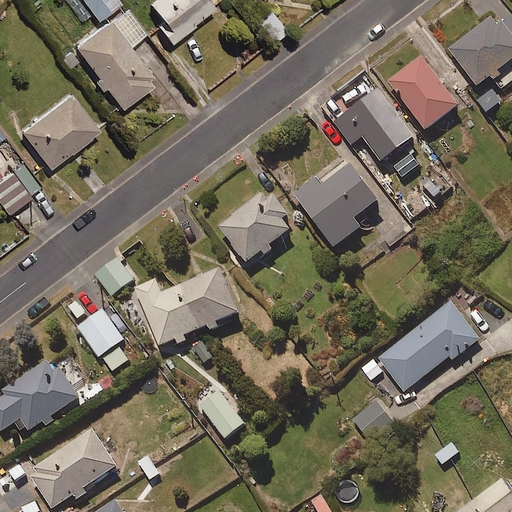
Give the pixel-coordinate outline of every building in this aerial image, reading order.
[(120,3),(117,0),(83,0),(97,19),(120,3)] [(215,8),(208,0),(153,0),(150,3),(163,20),(157,24),(171,42),(215,8)] [(146,33),(125,6),(73,46),(122,108),(157,81),(130,46),(146,33)] [(511,10),(509,7),(451,51),(480,88),(493,78),(503,91),(511,83),(511,10)] [(286,31),(269,8),(252,20),(269,43),(286,31)] [(461,106),(424,57),(390,83),(428,132),(461,106)] [(495,88),(478,100),(489,116),(506,104),(495,88)] [(417,139),(380,90),(337,123),(354,146),(365,137),(384,163),(417,139)] [(98,130),(70,93),(19,132),(48,169),(98,130)] [(382,203),(348,157),(297,195),(337,249),(364,229),(358,220),(382,203)] [(29,196),(11,172),(0,179),(0,203),(6,213),(29,196)] [(280,201),(263,195),(221,228),(250,265),(293,231),(285,220),(292,216),(280,201)] [(135,281),(120,259),(99,274),(114,296),(135,281)] [(242,314),(223,270),(164,295),(158,281),(138,290),(162,348),(242,314)] [(482,340),(453,303),(381,358),(407,392),(452,357),(455,360),(482,340)] [(126,340),(104,310),(80,328),(101,358),(126,340)] [(130,362),(122,349),(105,360),(113,372),(130,362)] [(56,371),(49,362),(5,392),(8,396),(0,400),(0,426),(4,433),(22,421),(31,434),(82,398),(65,373),(56,371)] [(397,425),(376,401),(354,421),(375,445),(397,425)] [(53,511),(119,468),(95,431),(28,476),(52,511),(53,511)] [(511,511),(511,484),(510,482),(469,511),(511,511)] [(125,511),(119,501),(102,511),(125,511)]
